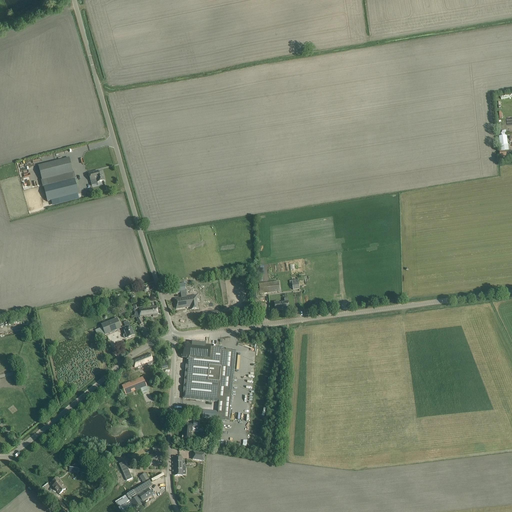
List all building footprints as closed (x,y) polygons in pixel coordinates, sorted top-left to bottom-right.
[(78,179),(75,180),(75,179),(74,173),(73,173),(69,158),(38,166),(42,180),(41,181),(43,187),(44,187),(47,202),(78,194),(76,183),(79,182),(78,179)] [(96,180),(97,183),(105,181),(103,173),(99,173),(98,171),(89,174),(91,181),(96,180)] [(266,293),(279,292),(278,282),(262,284),(262,282),(259,282),(260,293),(266,293)] [(198,308),(197,304),(196,296),(187,297),(184,283),(172,285),(174,294),(182,293),(183,298),(174,299),(176,309),(190,307),(191,310),(198,308)] [(274,302),(274,306),(275,311),(289,309),(288,301),(287,298),(284,299),(284,302),(279,303),(279,301),(274,302)] [(153,317),(158,316),(156,306),(139,309),(140,317),(153,315),(153,317)] [(202,312),(203,314),(203,319),(246,314),(245,307),(202,312)] [(101,325),(102,328),(105,335),(121,329),(117,319),(101,325)] [(127,338),(134,336),(131,328),(130,325),(129,325),(128,321),(124,323),(125,327),(123,328),(126,334),(124,335),(123,336),(124,338),(126,339),(127,338)] [(185,371),(234,376),(236,351),(223,349),(223,347),(188,344),(185,371)] [(150,353),(132,361),(132,362),(129,364),(132,370),(147,364),(148,365),(154,363),(150,353)] [(229,421),(234,376),(185,371),(183,399),(219,402),(218,412),(206,411),(205,419),(216,420),(229,421)] [(126,395),(140,389),(142,394),(149,391),(147,386),(143,377),(122,386),(126,395)] [(192,425),(188,424),(183,424),(182,430),(183,430),(182,438),(182,439),(187,439),(190,440),(191,432),(192,432),(192,425)] [(158,464),(163,462),(159,450),(160,449),(158,444),(153,446),(155,453),(145,457),(149,466),(158,463),(158,464)] [(192,460),(204,462),(205,454),(193,452),(192,460)] [(128,477),(134,475),(127,458),(121,460),(128,477)] [(186,467),(182,467),(182,458),(174,459),(175,475),(182,475),(186,475),(186,467)] [(139,477),(142,481),(143,483),(149,479),(145,473),(139,477)] [(53,487),(56,490),(59,495),(66,489),(57,478),(52,482),(54,485),(53,487)] [(143,487),(145,491),(136,497),(135,496),(127,501),(130,505),(140,498),(143,501),(152,495),(148,489),(147,489),(145,486),(143,487)] [(57,497),(50,503),(57,511),(67,511),(68,511),(57,497)]
